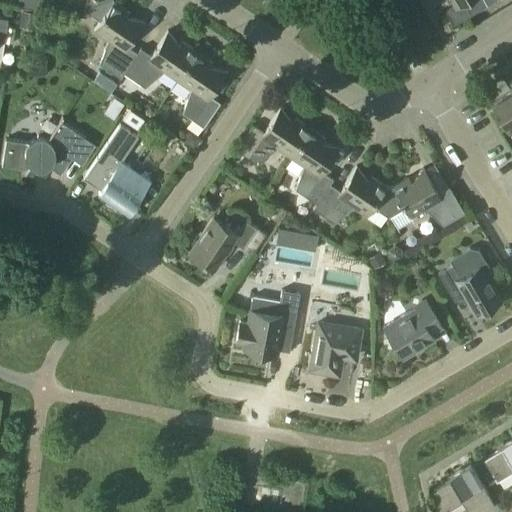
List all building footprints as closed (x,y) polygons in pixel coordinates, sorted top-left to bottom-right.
[(99,63),(121,77),(124,72),(123,72),(137,52),(127,45),(143,21),(126,15),(129,11),(114,1),(113,0),(107,0),(85,10),(101,21),(94,30),(108,39),(99,63)] [(86,0),(85,10),(107,0),(86,0)] [(452,0),(454,7),(463,2),(470,14),(493,0),(452,0)] [(37,28),(39,12),(21,9),(19,25),(37,28)] [(0,66),(0,67),(4,42),(8,18),(0,16),(0,66)] [(145,87),(164,70),(177,79),(197,50),(182,41),(179,45),(167,31),(151,54),(140,47),(137,52),(123,72),(124,72),(145,87)] [(208,65),(211,60),(197,50),(177,79),(191,89),(182,112),(203,126),(220,102),(210,94),(226,71),(208,65)] [(491,103),(507,131),(511,128),(511,93),(511,91),(491,103)] [(113,118),(123,103),(113,97),(104,111),(113,118)] [(258,163),(276,147),(290,156),(310,127),(295,117),(292,121),(280,107),(264,131),(253,124),(237,149),(258,163)] [(47,165),(61,174),(72,157),(82,163),(95,144),(60,120),(47,139),(46,138),(44,139),(41,139),(39,140),(37,141),(35,142),(33,144),(32,146),(5,141),(2,164),(28,169),(32,164),(34,165),(35,166),(38,166),(39,167),(42,166),(43,166),(45,166),(47,165)] [(121,160),(138,135),(120,123),(84,177),(101,188),(98,192),(128,213),(151,179),(121,160)] [(316,203),(330,183),(333,178),(323,171),(339,147),(321,141),(324,137),(310,127),(290,156),(303,165),(295,188),(316,203)] [(366,215),(372,206),(388,216),(389,186),(386,185),(371,176),(368,180),(356,166),(340,190),(330,183),(316,203),(312,208),(334,222),(352,205),(366,215)] [(443,226),(465,213),(449,187),(438,193),(424,168),(411,181),(408,177),(393,186),(389,186),(388,216),(390,215),(397,228),(413,219),(414,222),(429,213),(443,226)] [(233,241),(243,247),(256,227),(246,220),(238,233),(213,216),(189,251),(214,268),(233,241)] [(279,225),(276,240),(315,248),(318,233),(279,225)] [(476,314),(500,299),(487,277),(490,267),(479,250),(469,247),(449,259),(452,264),(438,273),(451,295),(462,289),(476,314)] [(300,292),(281,289),(280,300),(252,296),(250,308),(247,322),(240,320),(236,340),(244,342),(243,348),(277,354),(278,348),(289,350),(300,292)] [(440,325),(426,301),(383,326),(402,358),(434,339),(430,331),(440,325)] [(341,354),(355,356),(360,329),(319,321),(310,366),(338,371),(341,354)] [(485,472),(491,483),(497,479),(498,481),(511,472),(511,438),(503,443),(505,447),(485,459),(491,469),(485,472)] [(495,511),(499,509),(471,462),(452,474),(454,478),(433,490),(437,511),(446,511),(464,502),(469,511),(495,511)]
